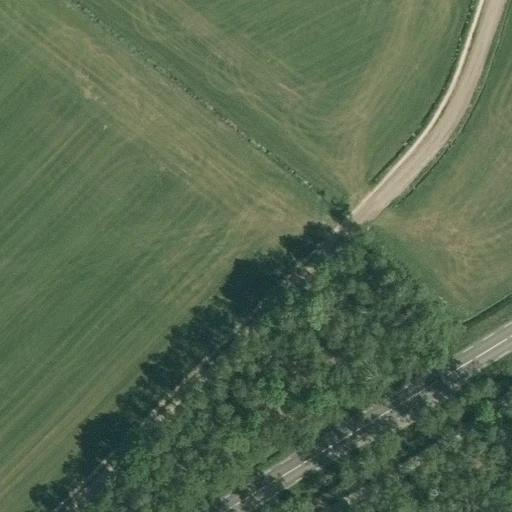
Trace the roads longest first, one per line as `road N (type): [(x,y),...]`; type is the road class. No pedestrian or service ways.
road 1 (track): [(496,0),(471,79),(438,141),(77,511)]
road 2 (secondary): [(210,511),(511,329)]
